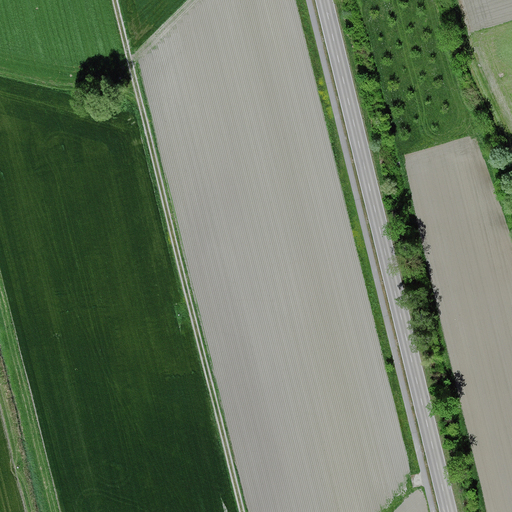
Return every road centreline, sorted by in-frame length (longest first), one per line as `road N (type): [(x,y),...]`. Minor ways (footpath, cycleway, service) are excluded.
road 1 (secondary): [(324,0),(450,511)]
road 2 (track): [(240,511),(115,0)]
